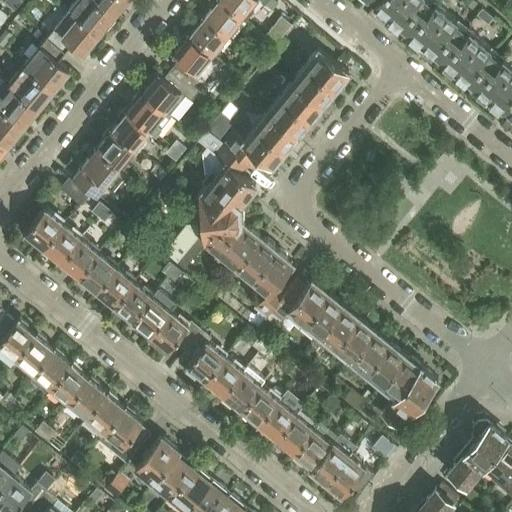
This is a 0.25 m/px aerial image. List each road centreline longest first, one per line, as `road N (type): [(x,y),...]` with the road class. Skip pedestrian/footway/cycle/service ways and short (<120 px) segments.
road 1 (residential): [(400,68),(294,204),(485,366)]
road 2 (residential): [(310,511),(0,256)]
road 3 (residential): [(0,203),(167,0)]
road 4 (residential): [(375,511),(485,366)]
road 5 (residential): [(511,158),(400,68)]
